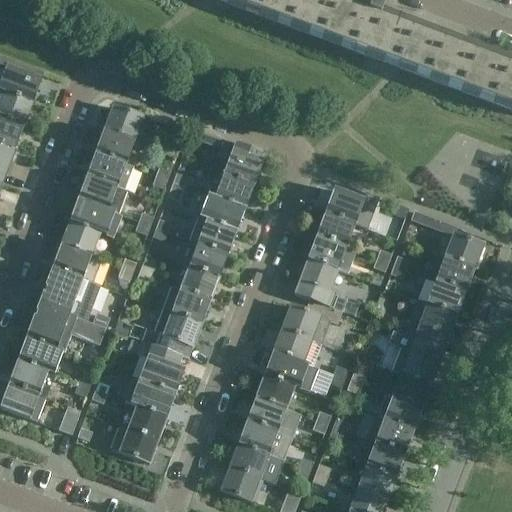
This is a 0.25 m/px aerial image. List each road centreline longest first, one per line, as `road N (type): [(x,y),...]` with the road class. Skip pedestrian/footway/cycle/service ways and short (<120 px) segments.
road 1 (residential): [(179,511),(303,165),(295,147),(90,72)]
road 2 (residential): [(0,302),(90,72)]
road 3 (residential): [(432,511),(511,301)]
